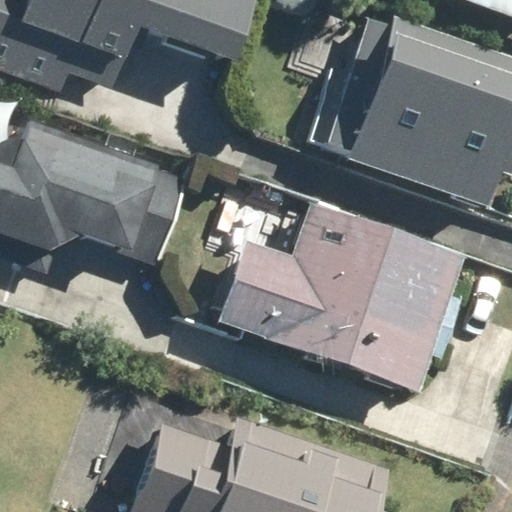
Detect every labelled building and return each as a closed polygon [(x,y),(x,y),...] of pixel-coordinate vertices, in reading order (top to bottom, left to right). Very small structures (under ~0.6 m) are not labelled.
[(210,70),(233,0),(0,0),(0,31),(111,68),(120,41),(210,70)] [(511,0),(454,0),(511,19),(511,0)] [(339,153),(336,162),(479,211),(495,165),(511,170),(511,59),(386,16),(382,28),(359,21),(315,145),(339,153)] [(143,40),(117,118),(204,147),(229,68),(143,40)] [(0,168),(0,239),(65,262),(73,240),(148,266),(179,178),(21,124),(5,170),(0,168)] [(239,242),(209,327),(408,396),(457,257),(304,204),(285,258),(239,242)] [(365,511),(380,470),(229,420),(220,446),(150,423),(119,511),(365,511)]
